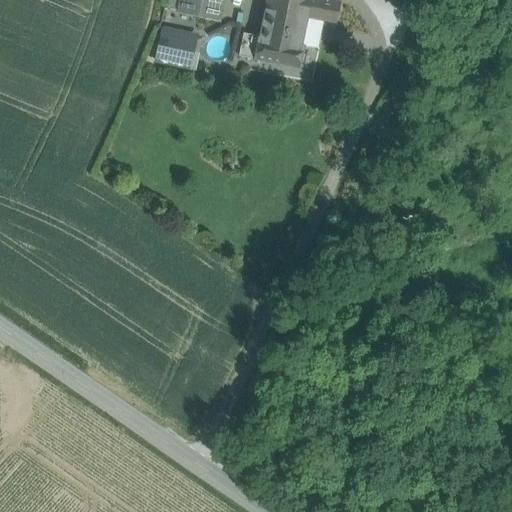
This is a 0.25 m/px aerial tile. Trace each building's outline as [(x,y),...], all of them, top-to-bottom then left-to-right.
[(223,0),(180,0),(178,12),(219,21),(223,0)] [(266,0),(265,9),(307,17),(336,23),(340,3),(325,0),(266,0)] [(307,17),(265,9),(259,36),(254,59),(274,63),(272,70),(279,71),(280,64),(299,68),(304,46),(302,45),(307,17)] [(413,22),(400,51),(415,58),(427,29),(413,22)] [(259,36),(243,34),(238,56),(254,59),(259,36)] [(220,55),(163,44),(158,68),(215,79),(220,55)] [(246,457),(238,458),(240,468),(248,467),(246,457)]
